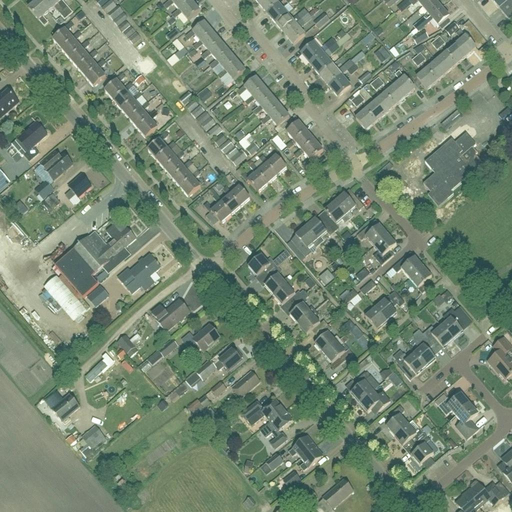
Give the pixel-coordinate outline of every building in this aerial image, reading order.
[(39,0),(38,2),(48,14),(54,9),(64,21),(68,18),(53,0),(39,0)] [(53,0),(68,18),(72,14),(62,2),(64,0),(53,0)] [(110,1),(109,0),(97,0),(95,2),(100,8),(110,1)] [(178,11),(180,13),(191,3),(189,0),(174,0),(172,3),(170,2),(164,7),(167,11),(173,5),(178,11)] [(264,0),(258,5),(267,15),(278,6),(272,0),(264,0)] [(349,0),(352,9),(360,6),(357,0),(349,0)] [(390,9),(399,1),(398,0),(388,0),(385,3),(390,9)] [(418,4),(422,9),(432,0),(413,0),(410,3),(408,1),(403,5),(406,9),(411,6),(413,8),(418,4)] [(432,0),(422,9),(430,18),(441,9),(433,0),(432,0)] [(490,0),(498,10),(509,0),(490,0)] [(511,18),(511,3),(509,0),(498,10),(509,22),(511,18)] [(48,24),(43,18),(48,14),(38,2),(28,10),(38,22),(39,22),(44,28),(48,24)] [(116,8),(111,2),(102,10),(107,16),(116,8)] [(175,20),(181,15),(188,22),(200,12),(191,3),(180,13),(178,11),(172,17),(175,20)] [(402,14),(406,9),(403,5),(398,9),(402,14)] [(276,26),(287,16),(278,6),(267,15),(276,26)] [(123,14),(118,8),(107,17),(112,23),(123,14)] [(424,20),(419,24),(423,29),(427,25),(428,25),(433,21),(439,28),(449,19),(441,9),(430,18),(426,22),(424,20)] [(284,36),(301,22),(308,16),(304,12),(292,23),(287,16),(276,26),(284,36)] [(127,20),(123,15),(113,24),(117,29),(127,20)] [(308,16),(301,22),(284,36),(293,47),(304,37),(299,31),(311,20),(308,16)] [(324,16),(314,25),(319,31),(329,22),(324,16)] [(176,23),(173,18),(167,24),(170,28),(176,23)] [(130,28),(126,23),(118,29),(122,34),(130,28)] [(53,42),(61,52),(74,41),(72,40),(67,34),(74,28),(71,24),(64,30),(65,32),(53,42)] [(195,36),(200,43),(201,44),(213,34),(205,24),(194,33),(193,32),(185,39),(188,42),(195,36)] [(418,33),(423,29),(419,24),(414,28),(418,33)] [(434,25),(426,33),(434,40),(441,31),(434,25)] [(459,31),(454,25),(445,33),(450,39),(459,31)] [(135,34),(131,29),(123,35),(127,40),(135,34)] [(428,40),(425,33),(413,40),(417,47),(428,40)] [(456,47),(466,59),(476,51),(466,39),(460,33),(456,36),(462,42),(456,47)] [(61,52),(69,61),(82,50),(80,49),(75,43),(82,37),(79,34),(72,40),(74,41),(61,52)] [(209,54),(221,44),(213,34),(201,44),(200,43),(193,48),(196,52),(203,46),(208,52),(209,54)] [(140,40),(136,35),(128,42),(132,46),(140,40)] [(328,51),(322,56),(323,56),(310,67),(319,77),(332,67),(326,60),(350,39),(347,35),(335,45),(335,46),(329,51),(328,51)] [(436,43),(441,49),(445,46),(440,40),(436,43)] [(325,47),(328,51),(329,51),(335,46),(335,45),(331,41),(325,47)] [(69,61),(77,70),(90,60),(88,58),(83,53),(90,47),(87,43),(80,49),(82,50),(69,61)] [(441,49),(436,43),(432,46),(437,52),(441,49)] [(216,62),(217,63),(229,54),(221,44),(209,54),(208,52),(201,58),(204,61),(211,56),(216,62)] [(301,56),(310,67),(323,56),(322,56),(314,45),(301,56)] [(446,55),(457,68),(466,59),(456,47),(446,55)] [(178,57),(181,61),(189,56),(185,51),(178,57)] [(396,51),(392,54),(398,61),(402,58),(396,51)] [(77,70),(85,80),(98,69),(96,68),(91,62),(98,56),(95,53),(88,58),(90,60),(77,70)] [(224,72),(225,73),(237,63),(229,54),(217,63),(216,62),(209,68),(212,71),(219,66),(224,72)] [(436,63),(447,76),(457,68),(446,55),(436,63)] [(416,59),(422,65),(425,62),(420,56),(416,59)] [(150,58),(141,67),(150,76),(159,68),(150,58)] [(418,69),(422,65),(416,59),(412,62),(418,69)] [(96,68),(98,69),(85,80),(94,89),(106,79),(99,71),(106,66),(103,62),(96,68)] [(245,73),(237,63),(225,73),(224,72),(217,77),(227,88),(234,83),(245,73)] [(341,78),(347,73),(353,67),(350,63),(337,73),(332,67),(319,77),(329,88),(341,78)] [(427,72),(437,84),(447,76),(436,63),(427,72)] [(357,71),(353,67),(347,73),(350,77),(357,71)] [(437,84),(427,72),(417,80),(427,92),(437,84)] [(395,88),(405,100),(415,92),(405,80),(404,80),(399,74),(395,77),(400,84),(395,88)] [(105,93),(113,103),(125,92),(124,91),(119,85),(125,79),(122,75),(115,82),(117,83),(105,93)] [(137,86),(146,89),(148,80),(139,78),(137,86)] [(341,78),(329,88),(338,99),(350,89),(341,78)] [(252,98),(253,99),(265,90),(256,80),(245,89),(244,88),(237,94),(240,98),(247,92),(252,98)] [(375,84),(380,90),(384,87),(378,81),(375,84)] [(380,90),(375,84),(371,87),(376,93),(380,90)] [(133,102),(132,100),(127,94),(134,89),(131,85),(124,91),(125,92),(113,103),(121,112),(133,102)] [(385,96),(395,108),(405,100),(395,88),(385,96)] [(260,108),(261,109),(273,99),(265,90),(253,99),(252,98),(245,104),(248,107),(255,102),(260,108)] [(16,102),(17,102),(9,92),(2,98),(0,95),(0,120),(19,105),(16,102)] [(121,112),(129,122),(141,111),(140,110),(135,104),(142,98),(139,95),(132,100),(133,102),(121,112)] [(184,108),(193,100),(188,95),(179,102),(184,108)] [(375,105),(385,116),(395,108),(385,96),(375,105)] [(355,100),(360,106),(364,103),(359,97),(355,100)] [(268,117),(269,119),(281,109),(273,99),(261,109),(260,108),(253,113),(256,117),(263,111),(268,117)] [(357,110),(360,106),(355,100),(351,103),(357,110)] [(190,114),(198,107),(193,102),(186,109),(190,114)] [(129,122),(137,131),(150,120),(148,119),(143,113),(150,107),(147,104),(140,110),(141,111),(129,122)] [(366,113),(376,125),(385,116),(375,105),(366,113)] [(195,121),(204,113),(200,108),(191,116),(195,121)] [(271,121),(277,129),(285,123),(289,119),(281,109),(269,119),(268,117),(261,123),(264,127),(271,121)] [(148,119),(150,120),(137,131),(146,141),(158,130),(151,123),(158,117),(155,113),(148,119)] [(210,118),(206,113),(196,121),(200,126),(210,118)] [(376,125),(366,113),(356,121),(366,133),(376,125)] [(500,130),(495,134),(482,118),(470,128),(469,127),(458,137),(458,138),(447,147),(446,145),(438,151),(440,153),(435,157),(434,155),(421,166),(423,167),(400,187),(423,214),(446,195),(448,198),(473,177),(470,174),(481,165),(482,165),(493,156),(493,155),(505,145),(504,144),(509,140),(500,130)] [(206,133),(215,125),(210,119),(201,127),(206,133)] [(447,122),(440,127),(446,134),(452,128),(447,122)] [(277,129),(275,130),(279,135),(288,127),(285,123),(277,129)] [(23,158),(30,165),(39,156),(33,149),(46,137),(36,125),(18,142),(12,147),(22,159),(23,158)] [(289,151),(296,146),(295,145),(307,134),(299,125),(287,135),(293,142),(286,148),(289,151)] [(212,141),(222,133),(217,127),(207,135),(212,141)] [(304,155),(303,154),(315,144),(307,134),(295,145),(296,146),(301,152),(294,157),(297,161),(304,155)] [(148,152),(156,162),(168,151),(167,150),(162,144),(169,138),(166,135),(158,141),(160,142),(148,152)] [(241,143),(249,140),(247,135),(239,138),(241,143)] [(218,149),(226,142),(221,137),(213,143),(218,149)] [(287,150),(278,138),(272,143),(282,154),(287,150)] [(224,156),(233,148),(229,142),(219,150),(224,156)] [(176,161),(175,159),(170,153),(177,148),(174,144),(167,150),(168,151),(156,162),(164,171),(176,161)] [(323,153),(315,144),(303,154),(304,155),(309,161),(302,167),(305,170),(313,164),(312,163),(323,153)] [(225,156),(230,162),(239,154),(234,149),(225,156)] [(236,169),(247,159),(241,152),(230,162),(236,169)] [(164,171),(172,181),(184,170),(183,169),(178,163),(185,157),(182,153),(175,159),(176,161),(164,171)] [(54,184),(73,167),(64,157),(60,160),(55,155),(41,167),(45,173),(54,184)] [(267,167),(277,179),(286,171),(276,159),(269,165),(263,158),(259,161),(265,168),(267,167)] [(172,181),(180,190),(192,179),(191,178),(186,172),(193,166),(190,163),(183,169),(184,170),(172,181)] [(257,174),(268,187),(277,179),(267,167),(265,168),(259,173),(254,166),(250,169),(256,176),(257,174)] [(191,178),(192,179),(180,190),(188,200),(201,189),(194,181),(201,176),(198,172),(191,178)] [(0,195),(11,186),(0,173),(0,195)] [(247,184),(248,183),(258,195),(268,187),(257,174),(256,176),(250,181),(244,174),(241,177),(247,184)] [(79,201),(92,189),(82,179),(70,190),(73,193),(67,199),(70,203),(76,198),(79,201)] [(54,193),(46,183),(35,193),(43,202),(54,193)] [(229,198),(240,210),(249,202),(239,190),(232,196),(226,189),(222,192),(228,199),(229,198)] [(463,193),(442,211),(452,223),(473,204),(463,193)] [(45,203),(53,212),(60,206),(53,197),(45,203)] [(220,206),(231,218),(240,210),(229,198),(228,199),(222,204),(217,197),(213,200),(219,207),(220,206)] [(345,197),(335,205),(350,222),(353,219),(350,216),(356,211),(359,214),(364,209),(354,198),(349,202),(345,197)] [(28,213),(21,204),(13,210),(20,219),(28,213)] [(210,215),(211,214),(221,226),(231,218),(220,206),(219,207),(213,212),(207,205),(204,208),(210,215)] [(350,222),(335,205),(325,214),(329,219),(325,223),(335,235),(339,231),(337,227),(342,223),(345,226),(350,222)] [(377,208),(371,213),(375,218),(381,214),(377,208)] [(316,222),(306,230),(321,247),(324,244),(321,241),(327,236),(330,239),(335,235),(325,223),(320,227),(316,222)] [(40,231),(46,240),(55,234),(49,225),(40,231)] [(17,226),(8,235),(17,244),(26,235),(17,226)] [(373,250),(388,238),(380,228),(373,235),(368,229),(356,239),(361,244),(365,241),(373,250)] [(126,231),(120,237),(113,229),(106,235),(113,243),(107,248),(96,235),(56,270),(83,302),(99,288),(92,280),(103,270),(109,277),(124,263),(119,257),(136,242),(126,231)] [(316,251),(321,247),(306,230),(296,239),(300,244),(296,248),(306,260),(311,256),(313,256),(316,253),(316,251)] [(382,268),(393,259),(389,254),(397,248),(388,238),(373,250),(382,260),(378,264),(382,268)] [(266,280),(278,269),(270,260),(267,263),(262,257),(248,269),(257,279),(262,275),(266,280)] [(132,298),(142,290),(146,294),(155,286),(149,280),(160,271),(151,259),(130,276),(129,273),(119,281),(132,298)] [(401,273),(409,282),(423,270),(415,260),(408,266),(404,261),(392,271),(397,277),(401,273)] [(265,288),(274,298),(291,284),(287,280),(284,283),(279,277),(282,274),(278,269),(266,280),(270,284),(265,288)] [(423,270),(409,282),(422,297),(430,291),(426,286),(432,280),(423,270)] [(53,271),(44,277),(52,289),(56,286),(61,293),(65,290),(53,271)] [(364,298),(376,288),(372,283),(360,293),(364,298)] [(291,284),(274,298),(282,308),(287,304),(291,309),(306,296),(303,292),(300,295),(299,293),(295,296),(291,291),(294,288),(291,284)] [(70,288),(63,295),(68,300),(75,293),(70,288)] [(109,299),(101,290),(88,302),(96,311),(109,299)] [(346,307),(358,297),(353,292),(342,302),(346,307)] [(397,317),(392,311),(397,307),(400,310),(405,306),(395,295),(376,311),(388,325),(397,317)] [(299,327),(315,313),(312,309),(308,312),(303,306),(307,303),(306,301),(309,298),(306,296),(291,309),(295,313),(290,317),(299,327)] [(355,309),(364,302),(360,298),(352,304),(355,309)] [(166,335),(190,316),(179,303),(165,315),(160,310),(152,317),(157,322),(156,323),(166,335)] [(388,325),(376,311),(366,320),(377,334),(388,325)] [(447,324),(441,328),(453,342),(463,334),(457,327),(462,323),(452,312),(443,320),(447,324)] [(320,326),(315,320),(319,317),(315,313),(299,327),(307,337),(312,333),(316,338),(328,327),(324,323),(320,326)] [(328,327),(316,338),(320,342),(315,346),(323,356),(340,342),(337,338),(333,341),(328,335),(332,332),(328,327)] [(203,355),(220,340),(210,328),(194,341),(190,336),(182,343),(194,357),(200,351),(203,355)] [(423,336),(433,348),(438,344),(444,351),(453,342),(441,328),(436,333),(432,329),(423,336)] [(414,355),(427,369),(436,361),(428,352),(433,348),(423,336),(420,332),(415,337),(420,343),(416,346),(420,351),(414,355)] [(127,356),(135,350),(126,338),(117,345),(127,356)] [(506,382),(511,376),(511,363),(506,356),(511,350),(504,341),(493,350),(497,355),(487,364),(494,372),(496,371),(506,382)] [(178,349),(172,342),(159,354),(164,360),(178,349)] [(340,342),(323,356),(332,366),(337,362),(341,366),(353,356),(349,351),(345,355),(340,349),(344,346),(340,342)] [(119,363),(125,357),(120,352),(114,357),(119,363)] [(242,363),(241,362),(243,360),(237,352),(234,354),(232,352),(219,363),(220,365),(215,369),(211,365),(198,376),(203,382),(216,371),(218,374),(223,369),(228,374),(242,363)] [(416,378),(427,369),(414,355),(409,359),(406,355),(396,364),(405,375),(410,371),(416,378)] [(242,400),(260,385),(251,374),(232,389),(242,400)] [(371,379),(370,380),(365,375),(354,384),(358,390),(351,396),(359,405),(373,393),(379,388),(371,379)] [(227,392),(222,386),(212,393),(217,400),(227,392)] [(378,399),(373,393),(359,405),(368,415),(375,409),(379,414),(390,404),(383,395),(378,399)] [(446,418),(452,413),(456,418),(470,407),(461,396),(451,405),(448,401),(438,409),(446,418)] [(68,421),(81,411),(70,398),(63,403),(64,405),(60,409),(58,406),(50,412),(62,426),(64,429),(71,424),(68,421)] [(265,418),(270,425),(285,412),(282,408),(281,409),(276,403),(262,414),(260,412),(262,411),(257,405),(242,417),(246,423),(247,423),(250,427),(255,426),(265,418)] [(470,407),(456,418),(460,423),(458,425),(459,427),(456,430),(456,429),(456,430),(467,443),(480,432),(479,432),(477,434),(469,425),(478,417),(470,407)] [(386,429),(394,439),(408,427),(400,417),(404,413),(400,409),(389,419),(393,423),(386,429)] [(288,418),(289,417),(285,412),(270,425),(275,431),(271,434),(277,441),(270,446),(275,453),(288,442),(283,436),(281,437),(279,434),(292,423),(288,418)] [(410,443),(414,448),(425,438),(413,423),(408,427),(394,439),(403,449),(410,443)] [(427,437),(432,433),(427,428),(423,432),(427,437)] [(107,445),(96,431),(82,442),(93,456),(107,445)] [(222,442),(224,436),(217,434),(215,440),(222,442)] [(71,449),(77,444),(72,438),(66,443),(71,449)] [(425,438),(414,448),(418,452),(411,459),(419,468),(438,452),(425,438)] [(301,462),(316,450),(308,440),(293,452),(289,456),(293,461),(297,457),(301,462)] [(445,446),(448,455),(456,452),(453,444),(445,446)] [(309,471),(324,459),(316,450),(301,462),(305,466),(300,470),(304,475),(309,471)] [(511,453),(502,462),(510,472),(504,477),(511,486),(511,453)] [(284,466),(277,458),(267,467),(273,475),(284,466)] [(444,459),(430,470),(434,475),(448,465),(444,459)] [(301,483),(295,475),(283,484),(290,492),(301,483)] [(333,511),(355,494),(344,482),(322,501),(323,502),(315,510),(316,511),(333,511)] [(472,491),(467,495),(480,510),(489,503),(494,509),(505,499),(493,485),(484,492),(477,484),(475,484),(471,488),(471,490),(472,491)] [(309,509),(318,501),(313,494),(307,499),(304,495),(300,498),(309,509)] [(478,511),(480,510),(467,495),(456,505),(462,511),(461,511),(478,511)]
